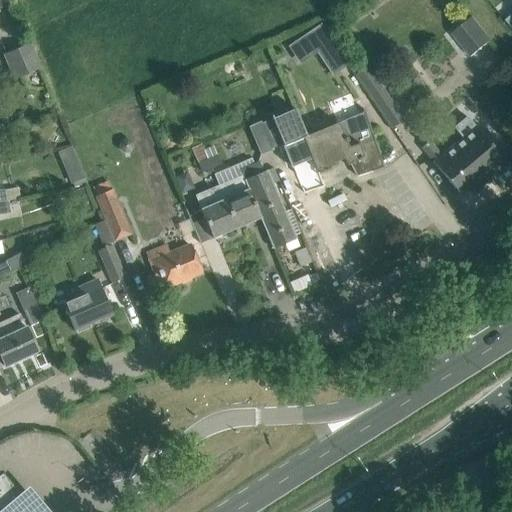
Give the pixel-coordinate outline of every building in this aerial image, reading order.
[(451,34),(471,57),(492,40),(473,17),(451,34)] [(320,26),(305,37),(331,75),(346,64),(320,26)] [(39,67),(29,44),(4,55),(14,78),(39,67)] [(356,76),(392,127),(403,119),(368,68),(356,76)] [(312,161),(316,171),(343,159),(347,166),(350,164),(357,177),(383,168),(364,112),(306,136),(294,107),(270,118),(293,169),(312,161)] [(432,161),(459,193),(500,158),(474,127),(473,128),(465,118),(454,128),(461,137),(440,155),(428,141),(421,147),(432,161)] [(248,126),(261,155),(273,150),(260,122),(248,126)] [(124,153),(130,152),(134,148),(133,142),(129,138),(123,139),(119,143),(119,149),(124,153)] [(72,148),(57,154),(70,185),(73,184),(85,179),(72,148)] [(210,168),(221,163),(217,155),(206,160),(210,168)] [(210,168),(206,160),(198,164),(201,172),(210,168)] [(239,170),(242,175),(244,180),(262,172),(258,162),(239,170)] [(279,181),(274,167),(267,170),(262,172),(244,180),(247,189),(248,189),(261,218),(260,218),(273,249),(296,239),(273,183),(279,181)] [(236,229),(260,218),(261,218),(248,189),(247,189),(244,180),(242,175),(217,186),(236,229)] [(130,233),(111,190),(108,181),(93,187),(115,240),(130,233)] [(212,238),(236,229),(217,186),(195,195),(201,209),(200,209),(212,238)] [(0,213),(9,212),(7,201),(0,202),(0,213)] [(97,251),(111,283),(126,277),(112,245),(97,251)] [(155,274),(146,277),(152,292),(162,287),(163,288),(201,273),(190,245),(165,256),(162,248),(147,255),(155,274)] [(0,263),(0,276),(26,264),(20,253),(0,263)] [(90,323),(112,314),(97,279),(72,290),(76,299),(64,304),(74,330),(76,329),(78,333),(91,327),(90,323)] [(26,286),(12,292),(27,323),(40,317),(26,286)] [(0,356),(4,366),(37,351),(26,327),(19,313),(0,322),(0,356)] [(2,474),(0,475),(0,511),(12,511),(25,501),(2,474)] [(40,511),(24,494),(2,511),(40,511)]
